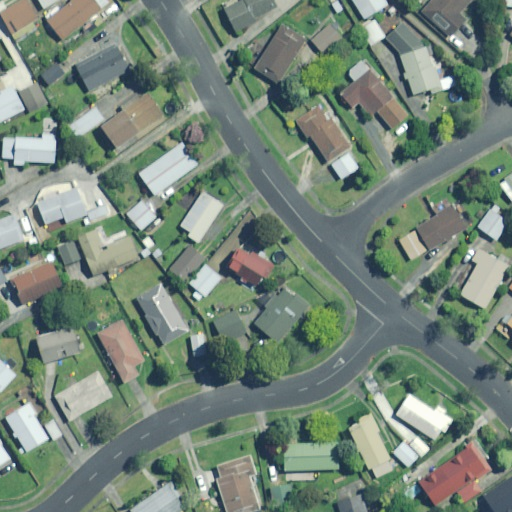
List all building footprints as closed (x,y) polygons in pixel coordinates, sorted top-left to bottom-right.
[(38,20),(25,0),(20,0),(0,12),(14,35),(38,20)] [(101,11),(92,0),(73,0),(47,20),(63,40),(101,11)] [(277,7),(272,0),(243,0),(244,0),(225,10),(237,32),(256,22),(254,19),(277,7)] [(388,5),(384,0),(352,0),(365,20),(388,5)] [(474,0),(433,0),(422,13),(450,38),(467,20),(461,15),(474,0)] [(386,38),(375,20),(360,29),(371,47),(386,38)] [(406,24),(386,39),(400,58),(416,97),(432,90),(433,94),(456,85),(453,78),(438,83),(424,49),(406,24)] [(343,39),(330,25),(312,41),(325,55),(343,39)] [(308,41),(283,26),(255,70),(280,85),(308,41)] [(129,72),(117,48),(78,68),(90,92),(129,72)] [(392,98),(361,62),(351,71),(358,80),(341,95),(353,109),(359,104),(370,117),(377,111),(393,130),(408,116),(392,98)] [(66,76),(57,64),(42,76),(51,88),(66,76)] [(47,105),(37,85),(20,93),(30,113),(47,105)] [(0,122),(25,111),(14,89),(0,95),(0,122)] [(164,118),(149,96),(141,101),(138,96),(121,107),(124,113),(102,128),(117,151),(164,118)] [(350,148),(322,105),(297,122),(308,139),(311,136),(329,163),(350,148)] [(104,120),(94,107),(69,126),(78,139),(104,120)] [(15,159),(15,166),(25,166),(25,162),(56,163),(56,136),(43,135),(43,140),(4,139),(3,159),(15,159)] [(198,165),(183,144),(140,174),(155,196),(198,165)] [(359,169),(350,154),(332,165),(341,179),(359,169)] [(511,174),(500,184),(511,201),(511,174)] [(88,215),(77,188),(38,203),(46,225),(65,217),(67,223),(88,215)] [(204,193),(181,227),(190,233),(188,236),(198,243),(224,206),(204,193)] [(156,218),(143,203),(130,214),(143,229),(156,218)] [(501,209),(495,205),(478,227),(496,241),(509,224),(497,215),(501,209)] [(430,250),(431,252),(467,230),(453,207),(416,229),(417,230),(400,241),(412,261),(429,250),(430,250)] [(0,249),(24,240),(14,215),(0,221),(0,249)] [(108,271),(109,274),(117,271),(115,268),(139,258),(131,238),(104,248),(97,232),(79,239),(94,276),(108,271)] [(85,259),(78,241),(58,248),(65,266),(85,259)] [(205,259),(190,246),(170,270),(185,283),(205,259)] [(240,248),(228,269),(238,275),(237,276),(256,287),(269,264),(240,248)] [(509,267),(479,250),(473,261),(478,264),(461,295),(485,309),(509,267)] [(63,287),(52,262),(12,280),(23,306),(63,287)] [(221,279),(206,266),(190,284),(198,290),(193,296),(201,303),(221,279)] [(188,332),(161,285),(137,299),(163,346),(188,332)] [(307,308),(284,290),(255,325),(278,344),(307,308)] [(247,335),(236,311),(214,321),(224,345),(247,335)] [(145,361),(124,321),(99,334),(125,384),(140,376),(135,366),(145,361)] [(82,353),(74,327),(37,338),(45,364),(82,353)] [(207,355),(204,335),(191,337),(195,358),(207,355)] [(16,376),(0,360),(0,391),(1,392),(16,376)] [(112,397),(98,372),(55,397),(70,422),(112,397)] [(442,431),(445,433),(453,421),(444,415),(447,411),(438,406),(436,410),(435,412),(409,395),(396,415),(435,441),(442,431)] [(37,415),(30,404),(6,418),(27,453),(49,440),(34,416),(37,415)] [(350,428),(370,471),(373,470),(377,478),(395,470),(369,415),(359,420),(361,423),(350,428)] [(62,436),(53,420),(45,425),(54,441),(62,436)] [(430,450),(416,436),(409,444),(422,458),(430,450)] [(492,470),(472,442),(465,446),(468,449),(419,483),(435,506),(456,491),(465,504),(482,492),(475,482),(492,470)] [(418,458),(404,443),(394,453),(409,468),(418,458)] [(0,444),(0,466),(10,460),(0,444)] [(317,481),(318,471),(338,471),(339,446),(285,444),(284,469),(287,470),(286,480),(317,481)] [(255,475),(250,457),(219,466),(222,478),(218,479),(226,511),(257,511),(260,511),(251,476),(255,475)] [(402,489),(398,483),(383,494),(387,500),(402,489)] [(181,511),(187,508),(171,484),(131,511),(181,511)] [(291,487),(271,491),(275,510),(294,506),(291,487)] [(367,511),(362,493),(337,501),(340,511),(367,511)]
